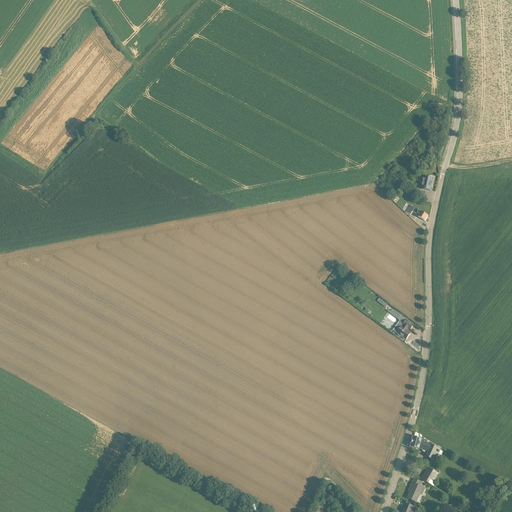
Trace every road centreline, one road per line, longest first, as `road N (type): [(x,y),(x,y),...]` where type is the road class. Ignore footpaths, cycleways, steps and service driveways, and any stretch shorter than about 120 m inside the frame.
road 1 (tertiary): [(383,511),(427,344),(429,240),(458,111),(456,0)]
road 2 (track): [(0,155),(47,180),(205,0)]
